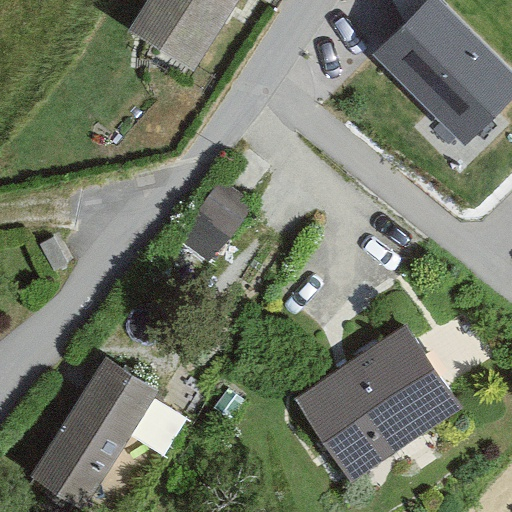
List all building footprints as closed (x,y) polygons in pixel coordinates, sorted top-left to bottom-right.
[(238,0),(149,0),(130,31),(195,71),(238,0)] [(511,99),(511,70),(438,0),(437,0),(424,14),(379,61),(468,146),(511,99)] [(408,0),(424,14),(437,0),(408,0)] [(197,228),(219,245),(248,208),(226,191),(197,228)] [(399,326),(293,395),(349,479),(454,411),(399,326)] [(149,389),(88,348),(11,461),(72,502),(149,389)]
